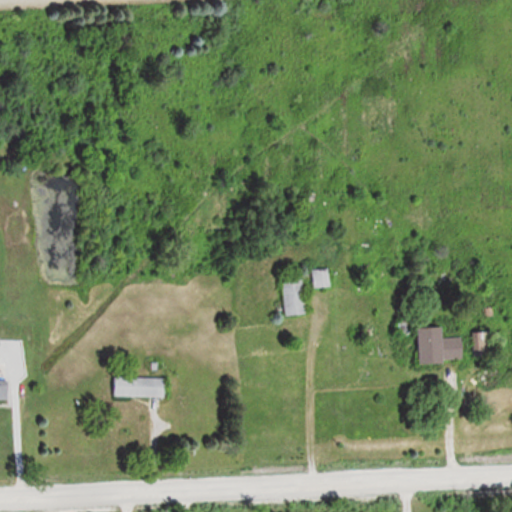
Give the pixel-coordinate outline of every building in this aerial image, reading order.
[(285,317),(307,314),(304,274),(282,276),(285,317)] [(421,328),(421,364),(465,363),(465,337),(446,338),(446,327),(421,328)] [(473,332),(473,357),(494,357),(494,332),(473,332)] [(167,396),(167,377),(112,377),(112,396),(167,396)] [(0,391),(9,391),(9,380),(0,380),(0,391)]
